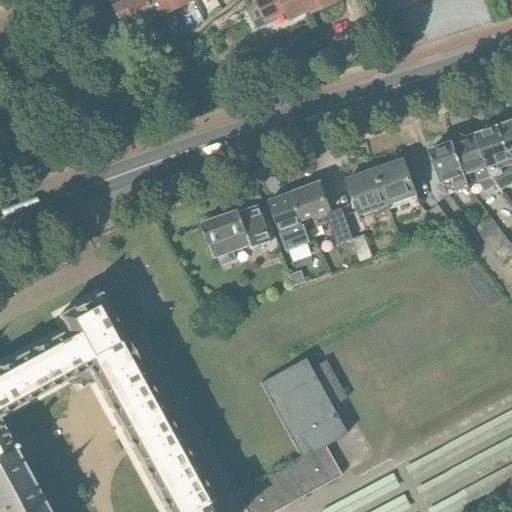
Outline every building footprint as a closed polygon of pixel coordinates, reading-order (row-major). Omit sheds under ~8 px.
[(139,30),(157,21),(147,0),(129,0),(114,8),(122,25),(134,19),(139,30)] [(147,0),(157,21),(177,12),(170,0),(147,0)] [(170,0),(177,12),(195,2),(194,0),(170,0)] [(250,13),(257,9),(264,24),(268,22),(268,21),(284,12),(289,23),(309,13),(311,16),(344,0),(256,0),(246,5),(250,13)] [(511,123),(501,127),(511,158),(511,123)] [(511,158),(501,127),(477,136),(491,177),(497,185),(501,190),(511,184),(511,158)] [(491,189),(497,185),(491,177),(477,136),(454,144),(469,188),(480,184),(486,193),(491,189)] [(447,196),(469,188),(454,144),(430,152),(442,185),(443,184),(447,196)] [(376,171),(389,210),(418,200),(404,161),(376,171)] [(362,220),(389,210),(376,171),(347,181),(360,217),(362,220)] [(295,193),(305,221),(316,217),(319,226),(333,220),(329,212),(331,211),(320,184),(295,193)] [(305,221),(295,193),(269,203),(279,234),(287,252),(313,241),(306,224),(303,225),(302,222),(305,221)] [(441,234),(455,230),(438,206),(427,214),(441,234)] [(202,226),(209,248),(210,248),(214,260),(251,248),(252,250),(271,243),(258,207),(202,226)] [(494,255),(510,243),(491,218),(475,229),(494,255)] [(360,264),(373,259),(364,236),(351,240),(360,264)] [(0,511),(47,511),(0,424),(0,417),(88,370),(165,511),(226,511),(220,501),(213,505),(99,296),(59,317),(67,332),(0,368),(0,511)] [(276,511),(342,477),(325,445),(346,434),(331,407),(347,399),(326,361),(310,370),(305,359),(260,383),(301,458),(235,493),(245,511),(276,511)]
